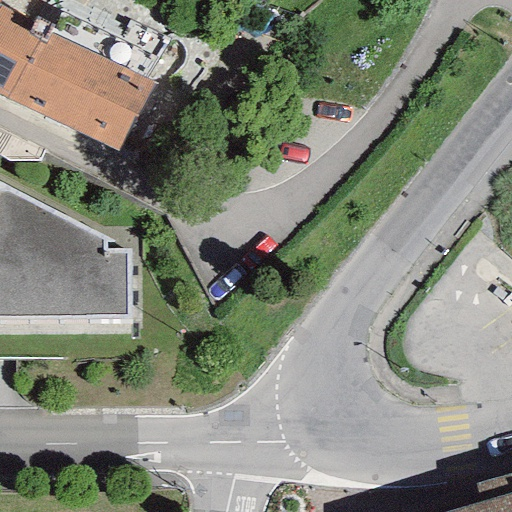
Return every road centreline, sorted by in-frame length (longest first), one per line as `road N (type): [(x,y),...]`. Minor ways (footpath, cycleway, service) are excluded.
road 1 (tertiary): [(511,90),(335,327),(321,377),(327,412)]
road 2 (unclassified): [(0,446),(235,444)]
road 3 (tertiary): [(327,412),(339,426),(406,447),(511,433)]
